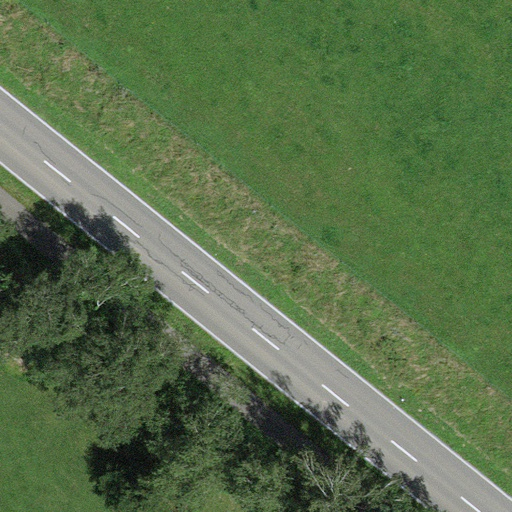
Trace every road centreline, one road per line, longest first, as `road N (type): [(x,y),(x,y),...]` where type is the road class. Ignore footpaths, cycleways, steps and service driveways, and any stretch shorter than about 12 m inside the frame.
road 1 (tertiary): [(0,122),(485,511)]
road 2 (track): [(402,511),(0,191)]
